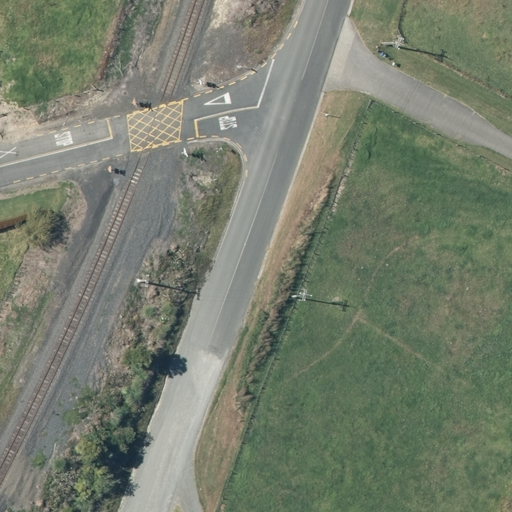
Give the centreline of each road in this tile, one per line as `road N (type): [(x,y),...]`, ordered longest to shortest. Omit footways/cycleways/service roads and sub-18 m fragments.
road 1 (unclassified): [(143,511),(289,117)]
road 2 (residential): [(0,163),(258,107),(289,117)]
road 3 (unclassified): [(289,117),(328,0)]
